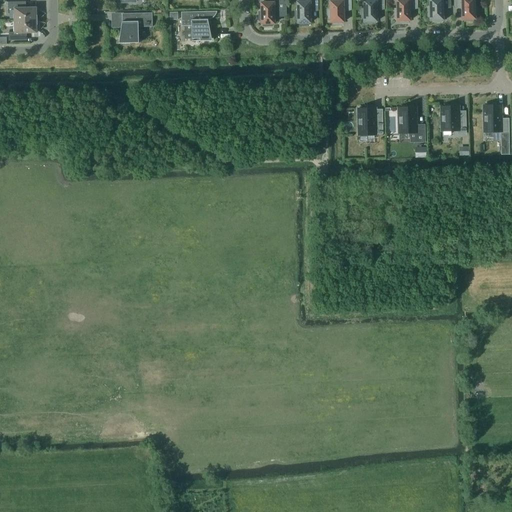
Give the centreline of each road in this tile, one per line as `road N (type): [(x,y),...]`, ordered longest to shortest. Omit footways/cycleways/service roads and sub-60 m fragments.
road 1 (unknown): [(0,88),(95,85),(238,166),(321,164),(330,231),(349,252),(511,249)]
road 2 (residential): [(493,30),(257,41),(242,28),(241,0)]
road 3 (residential): [(501,89),(377,92)]
